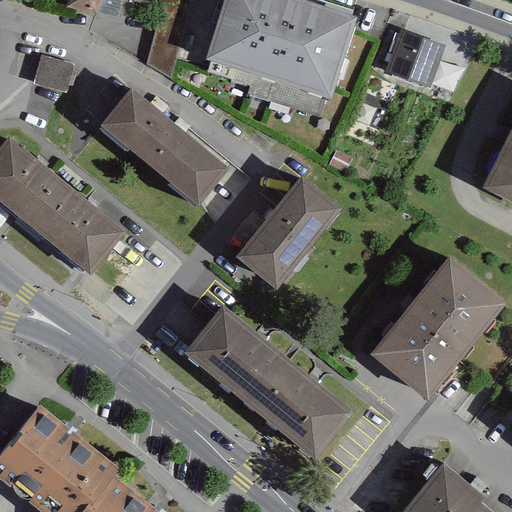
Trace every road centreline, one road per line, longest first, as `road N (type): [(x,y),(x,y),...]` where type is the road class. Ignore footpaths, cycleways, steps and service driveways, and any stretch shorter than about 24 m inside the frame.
road 1 (tertiary): [(0,298),(60,327),(295,511)]
road 2 (residential): [(412,415),(511,492)]
road 3 (residential): [(337,511),(412,415)]
